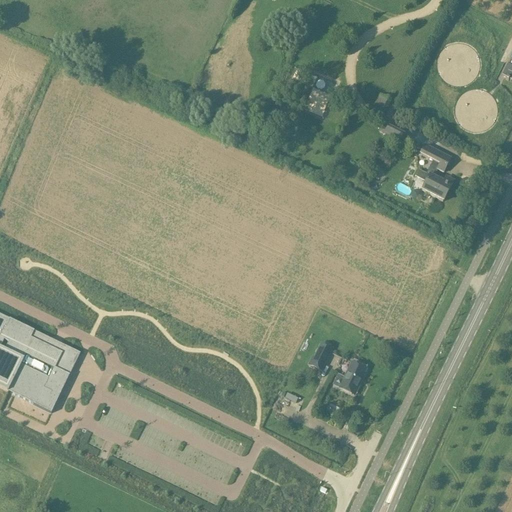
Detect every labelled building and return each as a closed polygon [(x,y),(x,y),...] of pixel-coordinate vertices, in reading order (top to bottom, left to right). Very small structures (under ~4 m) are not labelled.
[(511,59),(508,66),(502,77),(511,81),(511,59)] [(373,110),(385,116),(392,101),(380,95),(373,110)] [(383,136),(402,145),(406,135),(387,126),(383,136)] [(421,156),(433,162),(426,175),(429,176),(422,191),(444,203),(455,182),(446,178),(443,183),(434,178),(438,171),(444,174),(451,160),(425,146),(421,156)] [(52,413),(48,412),(53,402),(58,392),(61,393),(70,373),(74,366),(65,362),(67,359),(67,357),(31,340),(34,333),(0,316),(0,385),(14,392),(13,396),(51,415),(52,413)] [(321,373),(326,364),(334,349),(321,343),(314,358),(309,367),(321,373)] [(355,388),(358,390),(363,378),(362,378),(366,370),(352,364),(345,378),(339,375),(333,386),(352,395),(355,388)]
